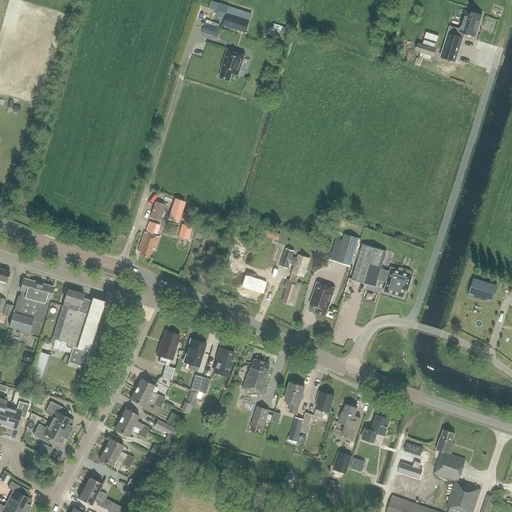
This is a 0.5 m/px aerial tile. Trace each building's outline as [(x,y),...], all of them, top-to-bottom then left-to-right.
[(476,38),(483,15),(473,12),(472,14),(467,13),(461,32),(451,29),(443,54),(458,58),(465,34),(476,38)] [(222,25),(246,32),(249,21),(226,14),(222,25)] [(497,46),(504,22),(486,16),(479,40),(497,46)] [(273,22),(269,34),(282,38),(286,26),(273,22)] [(218,39),(221,28),(205,23),(202,34),(218,39)] [(437,42),(438,36),(426,32),(425,38),(437,42)] [(418,43),(415,51),(433,57),(436,48),(418,43)] [(490,67),(493,58),(486,55),(488,49),(475,45),(472,56),(474,57),(470,68),(478,71),(479,69),(482,70),(484,65),(490,67)] [(222,71),(221,74),(220,78),(230,81),(232,74),(238,76),(245,54),(228,49),(221,70),(222,71)] [(185,201),(174,198),(168,218),(178,221),(179,219),(185,222),(188,213),(181,211),(185,201)] [(161,221),(166,205),(155,202),(150,217),(161,221)] [(149,222),(146,231),(157,234),(160,225),(149,222)] [(192,227),(181,225),(178,237),(189,240),(192,227)] [(269,231),(267,237),(278,240),(280,234),(269,231)] [(154,250),(159,238),(145,233),(138,252),(141,253),(140,255),(149,258),(152,249),(154,250)] [(360,250),(363,240),(359,239),(345,234),(340,250),(333,247),(329,259),(348,266),(347,270),(353,272),(352,266),(350,266),(356,249),(360,250)] [(236,242),(227,266),(238,270),(247,246),(236,242)] [(296,258),(291,256),(293,251),(285,249),(280,266),(288,268),(289,263),(294,264),(292,273),(303,276),(309,258),(297,254),(296,258)] [(390,268),(389,273),(380,270),(377,279),(386,282),(384,292),(389,294),(389,293),(393,294),(393,295),(402,298),(405,290),(407,291),(412,275),(410,274),(410,272),(399,268),(398,270),(390,268)] [(0,280),(6,283),(9,272),(0,269),(0,280)] [(492,303),(497,286),(474,278),(468,295),(492,303)] [(39,336),(53,287),(24,279),(14,313),(13,313),(9,327),(39,336)] [(293,306),(301,284),(287,280),(285,288),(287,288),(283,303),(293,306)] [(326,315),(335,289),(317,283),(310,304),(317,307),(315,312),(326,315)] [(92,301),(82,298),(84,295),(67,290),(52,339),(55,340),(52,348),(65,352),(66,347),(72,349),(68,362),(84,367),(102,312),(105,302),(93,298),(92,301)] [(3,315),(6,316),(10,317),(13,306),(6,304),(3,314),(3,315)] [(172,360),(179,336),(166,332),(162,344),(160,344),(157,355),(172,360)] [(199,367),(206,344),(191,340),(184,362),(199,367)] [(50,351),(51,342),(43,341),(41,350),(50,351)] [(227,377),(229,369),(234,353),(219,348),(216,359),(217,360),(216,365),(214,373),(227,377)] [(41,384),(51,354),(40,350),(31,380),(41,384)] [(267,372),(269,364),(254,359),(251,368),(250,368),(248,376),(247,375),(243,390),(261,395),(266,379),(266,378),(267,373),(267,372)] [(171,380),(175,369),(165,366),(162,377),(171,380)] [(198,392),(202,377),(195,375),(191,390),(198,392)] [(202,377),(198,392),(206,394),(210,380),(202,377)] [(162,403),(165,398),(152,391),(154,386),(141,379),(136,390),(162,403)] [(174,392),(176,386),(164,381),(162,387),(174,392)] [(300,405),(305,387),(290,383),(285,400),(292,403),(289,412),(297,414),(299,405),(300,405)] [(160,408),(162,403),(136,390),(130,400),(143,407),(146,401),(160,408)] [(197,394),(191,391),(186,403),(192,406),(197,394)] [(329,413),(334,396),(319,392),(316,403),(318,403),(316,409),(314,416),(321,418),(323,411),(329,413)] [(10,407),(5,406),(7,397),(0,395),(0,425),(5,427),(10,407)] [(10,407),(5,427),(16,430),(19,417),(25,419),(29,405),(19,402),(16,409),(10,407)] [(49,423),(69,433),(72,428),(70,427),(73,421),(65,417),(61,414),(63,409),(51,402),(45,413),(52,417),(49,423)] [(355,416),(357,408),(346,405),(344,412),(342,412),(338,423),(345,425),(342,433),(354,437),(360,418),(355,416)] [(262,434),(270,410),(258,406),(250,430),(262,434)] [(120,419),(147,433),(150,428),(136,421),(139,416),(126,409),(120,419)] [(279,422),(281,413),(275,412),(273,421),(279,422)] [(176,429),(182,418),(172,413),(166,423),(176,429)] [(303,420),(300,431),(307,433),(312,415),(305,413),(303,420)] [(384,436),(390,419),(377,415),(372,431),(365,429),(362,439),(374,443),(377,433),(384,436)] [(300,431),(303,420),(295,417),(288,440),(296,442),(300,431)] [(152,436),(147,433),(120,419),(115,430),(128,437),(131,430),(138,434),(138,435),(144,438),(143,439),(149,442),(149,441),(151,441),(152,439),(150,438),(152,436)] [(154,427),(174,437),(178,430),(158,420),(154,427)] [(66,439),(69,433),(49,423),(46,429),(39,425),(33,435),(46,442),(49,437),(53,439),(62,443),(65,438),(66,439)] [(452,443),(455,434),(443,430),(441,438),(440,438),(436,449),(442,451),(434,473),(455,481),(446,506),(450,508),(448,511),(440,511),(392,496),(386,511),(463,511),(464,511),(473,511),(481,489),(458,481),(465,461),(450,455),(451,455),(455,444),(452,443)] [(105,449),(132,464),(134,458),(128,455),(127,455),(120,452),(123,446),(110,439),(105,449)] [(407,442),(406,450),(420,454),(422,446),(407,442)] [(38,452),(49,457),(53,448),(42,443),(38,452)] [(165,460),(169,452),(154,445),(151,452),(165,460)] [(180,461),(184,450),(177,448),(173,458),(180,461)] [(129,468),(132,464),(105,449),(99,460),(112,467),(116,461),(122,464),(122,465),(129,468)] [(163,470),(166,465),(162,463),(162,461),(150,455),(146,462),(159,469),(159,468),(163,470)] [(339,455),(334,470),(344,473),(349,458),(339,455)] [(352,468),(363,471),(367,460),(355,457),(352,468)] [(4,473),(1,480),(7,482),(10,475),(4,473)] [(105,499),(107,495),(101,492),(101,493),(98,492),(102,484),(89,478),(84,488),(105,499)] [(138,491),(141,485),(130,479),(127,485),(138,491)] [(330,480),(327,489),(335,491),(338,482),(330,480)] [(8,502),(27,511),(30,507),(29,506),(32,500),(23,496),(19,493),(22,488),(11,482),(8,488),(13,491),(8,502)] [(140,501),(143,495),(139,493),(140,493),(127,486),(123,493),(136,500),(136,499),(140,501)] [(113,503),(105,499),(84,488),(78,499),(91,506),(94,501),(97,503),(96,504),(109,511),(113,503)] [(487,511),(493,497),(487,494),(480,511),(487,511)] [(27,511),(8,502),(4,507),(0,505),(0,511),(27,511)]
